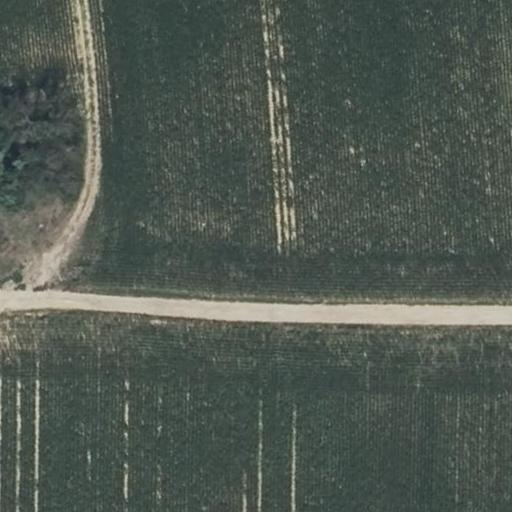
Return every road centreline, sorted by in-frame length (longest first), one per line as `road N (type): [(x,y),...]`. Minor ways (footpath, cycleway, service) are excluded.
road 1 (track): [(511,318),(0,305)]
road 2 (track): [(0,302),(69,240),(87,128),(72,0)]
